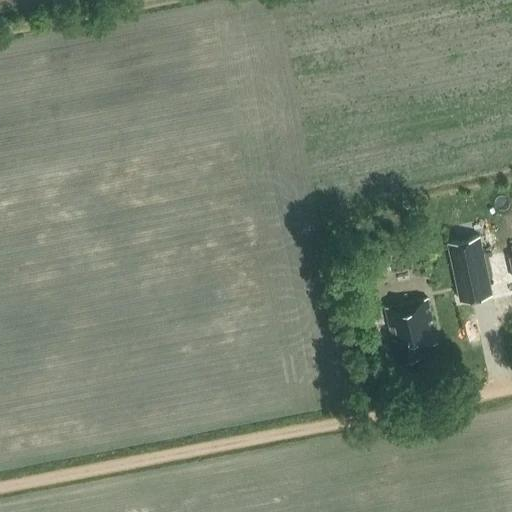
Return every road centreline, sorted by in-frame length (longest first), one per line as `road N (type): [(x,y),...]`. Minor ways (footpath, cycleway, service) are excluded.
road 1 (track): [(0,485),(511,387)]
road 2 (track): [(0,28),(149,0)]
